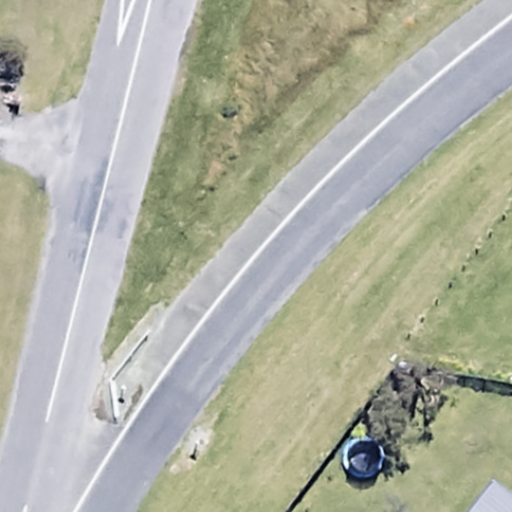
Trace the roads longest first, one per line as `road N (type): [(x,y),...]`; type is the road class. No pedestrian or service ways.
road 1 (tertiary): [(511,74),(480,95),(219,349),(130,511)]
road 2 (tertiary): [(16,511),(140,0)]
